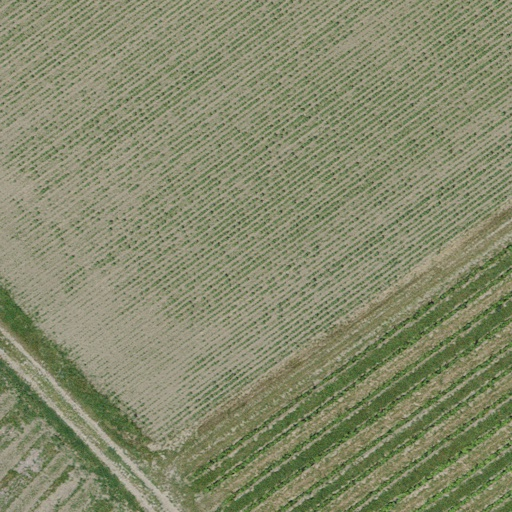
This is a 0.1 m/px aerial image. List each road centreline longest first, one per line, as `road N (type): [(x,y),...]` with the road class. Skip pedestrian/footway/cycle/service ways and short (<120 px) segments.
road 1 (track): [(129,468),(511,205)]
road 2 (track): [(0,329),(170,511)]
